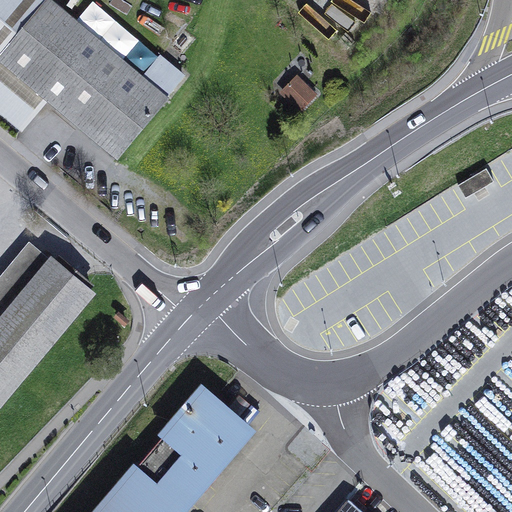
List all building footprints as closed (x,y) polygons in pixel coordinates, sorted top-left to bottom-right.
[(117,157),(183,77),(159,57),(142,79),(47,0),(0,0),(0,113),(20,131),(47,99),(117,157)] [(283,93),(290,100),(304,85),(297,78),(283,93)] [(301,110),(315,96),(304,85),(290,100),(301,110)] [(487,169),(458,186),(466,199),(494,182),(487,169)] [(376,239),(397,273),(462,232),(441,198),(376,239)] [(0,279),(0,292),(35,249),(29,244),(0,279)] [(0,408),(91,295),(92,294),(78,282),(50,260),(49,261),(35,249),(0,292),(0,408)] [(180,511),(250,431),(237,421),(227,412),(203,391),(98,511),(180,511)] [(227,412),(237,421),(251,404),(242,396),(227,412)] [(362,511),(360,510),(349,500),(338,511),(362,511)]
